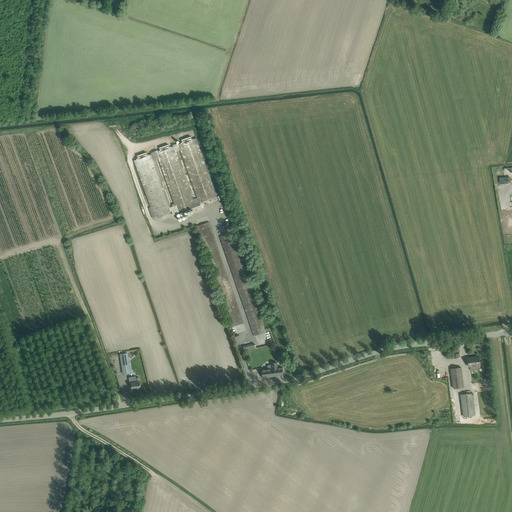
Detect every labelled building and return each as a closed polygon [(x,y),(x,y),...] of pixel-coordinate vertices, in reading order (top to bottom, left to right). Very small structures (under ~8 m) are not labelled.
[(171,207),(152,154),(147,156),(146,154),(139,156),(140,158),(134,160),(151,207),(149,208),(152,218),(172,211),(173,215),(201,205),(199,201),(217,194),(197,138),(191,140),(190,138),(183,140),(184,142),(178,145),(197,197),(193,199),(174,146),(169,148),(168,146),(161,148),(162,150),(156,152),(175,205),(171,207)] [(244,323),(223,265),(209,222),(197,226),(232,327),(244,323)] [(220,237),(240,295),(254,336),(266,332),(231,233),(220,237)] [(469,366),(470,366),(480,365),(479,357),(467,358),(469,366)] [(120,359),(122,369),(123,374),(131,372),(128,358),(120,359)] [(272,369),(262,370),(263,378),(283,375),(282,367),(279,368),(278,362),(271,363),(272,369)] [(463,387),(461,367),(451,369),(453,388),(463,387)] [(140,381),(139,377),(135,378),(136,382),(131,383),(132,389),(141,388),(140,381)] [(464,416),(476,415),(473,393),(461,394),(461,397),(460,397),(461,404),(462,404),(464,416)]
